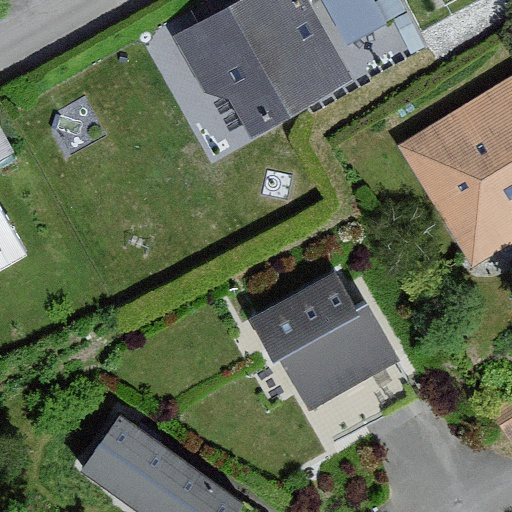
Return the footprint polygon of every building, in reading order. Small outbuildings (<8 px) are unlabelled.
[(332,85),(286,0),(220,0),(156,35),(191,100),(202,94),(227,141),(332,85)] [(365,29),(349,0),(305,0),(330,47),(365,29)] [(511,227),(511,73),(385,147),(452,262),(511,227)] [(328,311),(307,274),(225,320),(251,366),(260,361),(311,452),(402,401),(345,301),(328,311)] [(511,449),(511,383),(472,407),(501,456),(511,449)] [(211,511),(217,505),(99,417),(61,469),(118,511),(211,511)]
